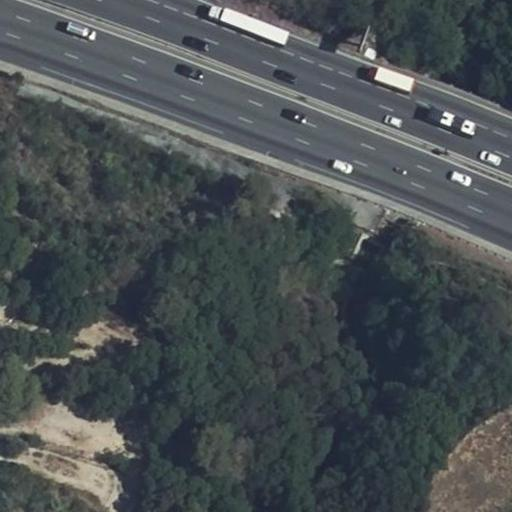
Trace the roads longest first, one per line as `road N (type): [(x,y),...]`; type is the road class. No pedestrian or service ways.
road 1 (motorway): [(0,17),(511,212)]
road 2 (motorway): [(511,151),(112,0)]
